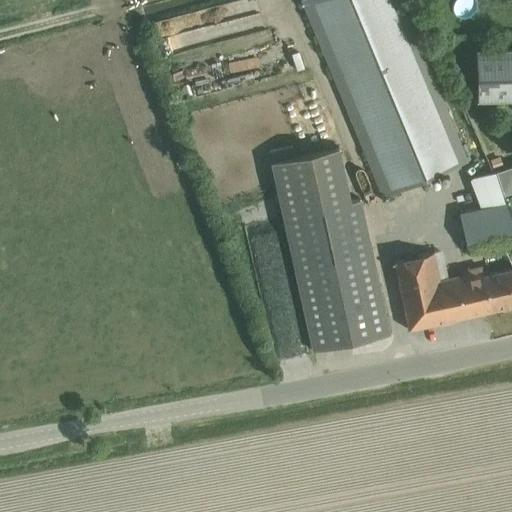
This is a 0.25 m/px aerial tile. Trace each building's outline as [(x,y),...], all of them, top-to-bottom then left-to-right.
[(467,156),(432,71),(402,0),(303,0),(384,195),(470,159),(468,155),(467,156)] [(511,49),(477,50),(478,100),(511,99),(511,49)] [(359,197),(351,199),(339,145),(271,160),(313,348),(389,331),(359,197)] [(511,190),(511,164),(495,170),(503,193),(511,190)] [(469,253),(511,242),(511,218),(493,172),(470,177),(482,206),(459,211),(469,253)] [(511,304),(511,268),(485,274),(484,269),(470,272),(469,267),(460,269),(461,274),(438,279),(432,252),(394,260),(409,327),(511,304)]
